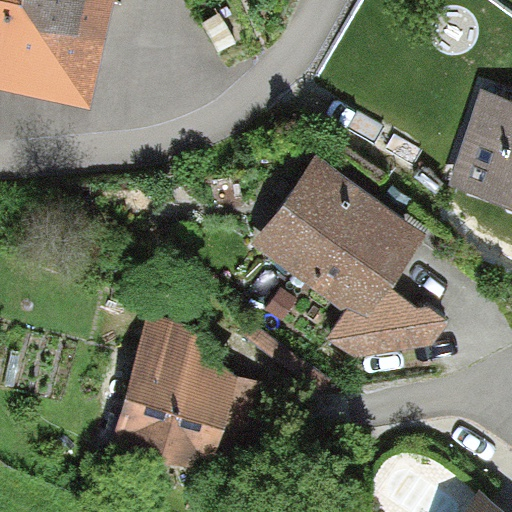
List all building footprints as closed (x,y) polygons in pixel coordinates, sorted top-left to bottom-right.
[(0,0),(0,70),(96,91),(115,0),(0,0)] [(511,84),(481,75),(450,171),(511,192),(511,84)] [(317,151),(256,239),(350,303),(366,314),(391,278),(427,227),(317,151)] [(366,314),(350,303),(328,331),(357,349),(435,342),(454,315),(391,278),(366,314)] [(201,317),(147,302),(114,422),(213,449),(237,361),(201,317)] [(511,511),(511,509),(475,483),(453,511),(511,511)]
